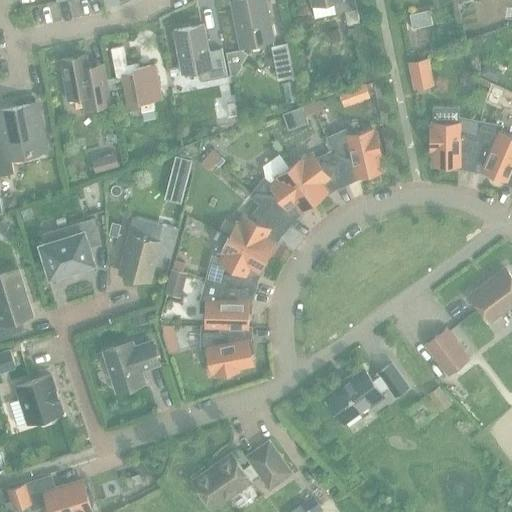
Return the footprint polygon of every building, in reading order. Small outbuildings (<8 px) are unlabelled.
[(231,0),(240,45),(272,39),(264,0),(231,0)] [(354,0),(311,0),(312,3),(327,0),(327,2),(333,1),(335,12),(356,8),(354,0)] [(222,48),(209,50),(204,24),(173,29),(181,73),(199,69),(201,80),(227,75),(222,48)] [(271,45),(278,79),(294,76),(287,42),(271,45)] [(132,63),(126,64),(123,45),(111,48),(117,77),(122,76),(128,109),(140,107),(141,110),(154,108),(152,99),(161,98),(155,63),(133,68),(132,63)] [(104,61),(88,64),(86,54),(60,59),(68,98),(82,96),(85,109),(112,104),(104,61)] [(408,62),(414,89),(434,84),(428,57),(408,62)] [(497,105),(503,91),(493,87),(487,100),(497,105)] [(311,103),(315,112),(324,109),(321,100),(311,103)] [(0,139),(0,174),(14,172),(10,155),(45,148),(36,103),(0,110),(0,127),(2,139),(0,139)] [(306,116),(315,112),(311,103),(302,107),(306,116)] [(503,178),(511,157),(511,135),(500,131),(501,125),(479,120),(476,134),(477,134),(471,166),(481,168),(481,170),(490,175),(491,173),(503,178)] [(477,134),(476,134),(459,131),(459,122),(432,122),(432,126),(430,126),(430,149),(433,149),(433,164),(449,164),(449,166),(460,166),(460,164),(471,166),(477,134)] [(332,152),(345,179),(355,175),(356,177),(366,175),(366,173),(382,169),(378,155),(381,154),(375,131),(373,132),(373,130),(346,136),(348,144),(332,152)] [(206,155),(214,163),(221,155),(213,148),(206,155)] [(335,184),(345,179),(332,152),(316,160),(312,155),(305,160),(303,158),(290,167),(314,200),(326,190),(328,192),(336,186),(335,184)] [(209,170),(214,163),(206,155),(200,162),(209,170)] [(511,157),(503,178),(511,181),(511,157)] [(301,209),(314,200),(290,167),(276,178),(278,180),(271,185),(265,179),(251,194),(285,223),(292,215),(294,217),(303,211),(301,209)] [(278,231),(285,223),(251,194),(250,195),(260,205),(248,218),(242,215),(238,223),(235,222),(228,236),(266,255),(273,242),(275,243),(280,233),(278,231)] [(155,253),(171,257),(178,227),(135,216),(120,272),(148,279),(155,253)] [(41,244),(51,275),(93,261),(88,245),(100,242),(93,218),(41,234),(44,243),(41,244)] [(259,269),(266,255),(228,236),(220,252),(222,253),(218,261),(224,264),(219,281),(251,289),(253,279),(256,279),(261,270),(259,269)] [(173,269),(182,272),(185,261),(175,259),(173,269)] [(478,313),(485,323),(511,303),(511,276),(505,267),(470,293),(482,310),(478,313)] [(0,336),(23,329),(19,318),(32,314),(18,269),(0,274),(0,322),(0,323),(0,336)] [(180,281),(182,272),(173,269),(170,278),(180,281)] [(251,289),(219,281),(219,282),(205,278),(200,300),(207,302),(206,322),(248,324),(248,311),(250,311),(250,300),(248,299),(251,289)] [(247,337),(248,324),(206,322),(206,326),(202,326),(201,348),(206,349),(211,372),(215,371),(215,374),(238,369),(238,367),(253,364),(249,348),(252,348),(250,337),(247,337)] [(162,333),(173,334),(174,324),(163,324),(162,333)] [(424,343),(447,374),(469,357),(446,327),(424,343)] [(146,367),(159,363),(152,340),(133,346),(132,341),(103,350),(116,391),(145,381),(140,366),(145,364),(146,367)] [(0,355),(0,366),(8,364),(5,354),(0,355)] [(395,394),(408,385),(392,362),(379,372),(380,374),(373,380),(364,368),(325,396),(344,422),(369,403),(371,406),(385,396),(381,391),(389,385),(395,394)] [(50,374),(16,385),(28,423),(39,420),(43,421),(49,419),(51,416),(62,412),(58,397),(56,388),(55,388),(50,374)] [(269,488),(292,472),(269,439),(246,455),(251,463),(244,468),(231,451),(214,463),(216,466),(194,482),(212,508),(252,481),(251,479),(259,473),(269,488)] [(9,488),(15,507),(30,502),(32,508),(48,503),(50,511),(81,511),(92,509),(91,505),(92,502),(90,495),(87,493),(82,479),(55,488),(50,474),(9,488)] [(286,511),(318,511),(323,509),(313,494),(286,511)]
